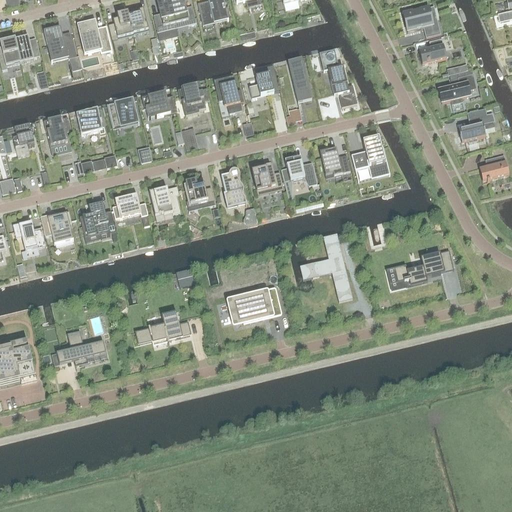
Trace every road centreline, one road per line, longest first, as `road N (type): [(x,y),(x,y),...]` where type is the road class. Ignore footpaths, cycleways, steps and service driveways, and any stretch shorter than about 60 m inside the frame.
road 1 (residential): [(511,294),(0,423)]
road 2 (residential): [(408,109),(0,209)]
road 3 (residential): [(408,109),(471,230),(511,265)]
road 4 (residential): [(352,0),(408,109)]
